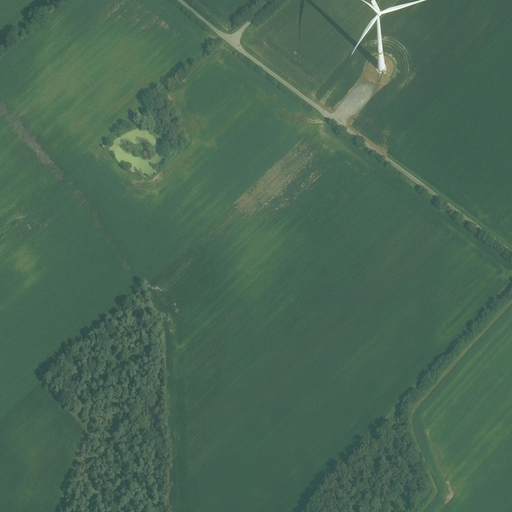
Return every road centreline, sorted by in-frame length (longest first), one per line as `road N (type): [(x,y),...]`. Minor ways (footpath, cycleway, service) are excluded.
road 1 (unknown): [(511,295),(212,87),(247,49)]
road 2 (residential): [(228,35),(511,250)]
